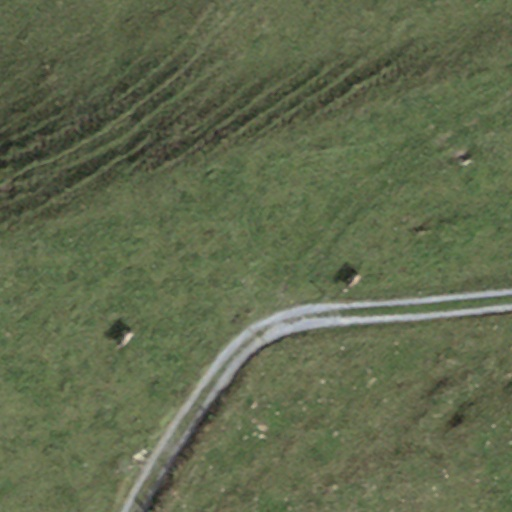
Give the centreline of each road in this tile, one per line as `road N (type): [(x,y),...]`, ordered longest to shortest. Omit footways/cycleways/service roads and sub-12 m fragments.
road 1 (track): [(262,334),(353,210),(464,122),(511,97)]
road 2 (track): [(262,334),(341,314),(511,300)]
road 3 (track): [(139,511),(227,365),(262,334)]
